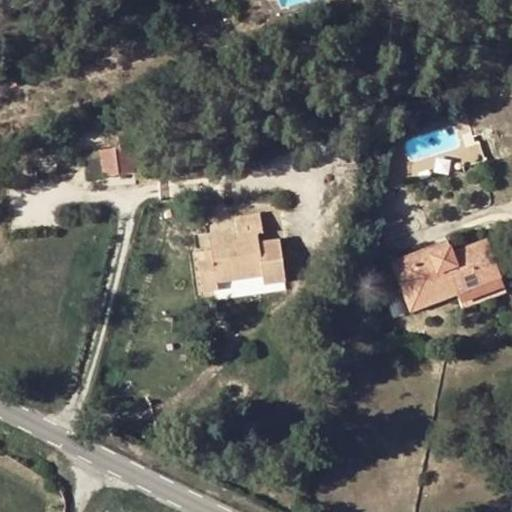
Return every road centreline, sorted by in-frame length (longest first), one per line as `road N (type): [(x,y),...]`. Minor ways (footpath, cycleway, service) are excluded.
road 1 (tertiary): [(0,406),(216,511)]
road 2 (unknown): [(82,394),(171,393),(215,357),(272,286)]
